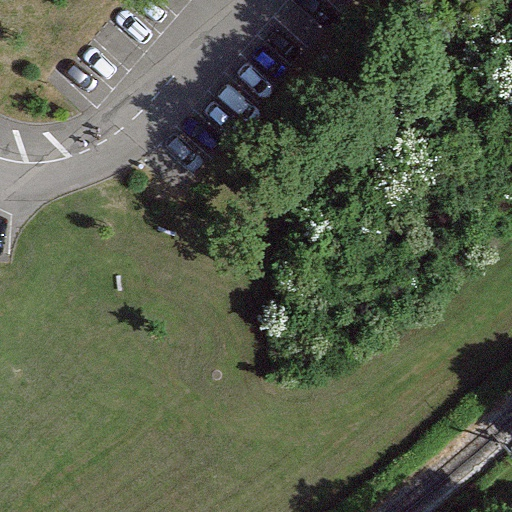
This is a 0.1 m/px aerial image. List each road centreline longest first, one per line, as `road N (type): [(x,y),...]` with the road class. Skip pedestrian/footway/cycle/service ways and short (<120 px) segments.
road 1 (motorway): [(511,162),(239,511)]
road 2 (motorway): [(367,511),(511,329)]
